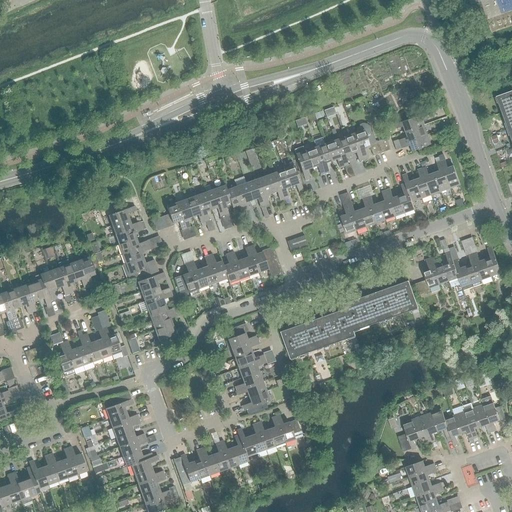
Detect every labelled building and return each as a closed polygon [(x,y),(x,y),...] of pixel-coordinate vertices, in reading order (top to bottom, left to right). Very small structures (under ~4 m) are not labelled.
[(508,129),(511,127),(511,91),(496,97),(508,129)] [(333,108),(334,109),(335,113),(344,110),(343,106),(342,104),(333,108)] [(404,132),(423,126),(419,116),(393,126),(394,130),(402,127),(404,132)] [(353,134),(363,161),(366,159),(364,150),(369,148),(368,145),(375,143),(376,143),(371,128),(370,127),(369,126),(368,125),(367,124),(366,124),(365,124),(364,124),(363,124),(362,124),(361,125),(360,125),(359,126),(358,126),(358,127),(357,128),(357,129),(357,130),(357,131),(357,132),(353,134)] [(426,136),(423,126),(404,132),(406,138),(398,141),(395,142),(397,147),(400,145),(426,136)] [(363,161),(353,134),(343,137),(350,155),(355,153),(359,162),(363,161)] [(497,135),(490,137),(492,144),(499,141),(497,135)] [(430,145),(426,136),(400,145),(401,149),(409,146),(411,152),(430,145)] [(344,157),(350,155),(343,137),(334,140),(343,167),(348,166),(344,157)] [(386,139),(380,141),(385,153),(390,151),(386,139)] [(334,140),(324,144),(330,161),(335,160),(339,169),(343,167),(334,140)] [(378,142),(376,143),(375,143),(379,155),(385,153),(380,141),(378,142)] [(368,145),(369,148),(373,157),(379,155),(375,143),(368,145)] [(324,144),(315,147),(324,174),(328,173),(325,163),(330,161),(324,144)] [(306,170),(311,168),(305,151),(304,151),(303,146),(293,149),(304,181),(309,180),(306,170)] [(324,174),(315,147),(305,151),(311,168),(317,167),(320,176),(324,174)] [(445,161),(440,163),(450,189),(460,185),(454,167),(447,169),(445,161)] [(439,172),(433,174),(440,193),(450,189),(440,163),(436,164),(439,172)] [(303,193),(294,166),(284,170),(290,187),(295,185),(298,194),(303,193)] [(426,168),(421,170),(431,196),(440,193),(433,174),(429,176),(426,168)] [(290,187),(284,170),(274,173),(284,200),(287,199),(284,189),(290,187)] [(420,179),(415,181),(421,199),(431,196),(421,170),(417,171),(420,179)] [(284,200),(274,173),(265,176),(271,194),(276,192),(280,201),(284,200)] [(409,183),(407,175),(402,176),(405,184),(412,203),(412,202),(415,211),(412,202),(421,199),(415,181),(409,183)] [(265,176),(255,180),(265,207),(269,205),(266,195),(271,194),(265,176)] [(255,180),(246,183),(252,200),(257,199),(260,208),(265,207),(255,180)] [(246,183),(236,187),(246,214),(250,212),(246,202),(252,200),(246,183)] [(404,195),(399,197),(405,215),(415,211),(412,202),(412,203),(405,184),(401,186),(404,195)] [(225,185),(214,189),(224,215),(228,213),(225,204),(230,202),(226,190),(227,190),(225,185)] [(236,187),(227,190),(226,190),(230,202),(232,208),(238,205),(242,215),(246,214),(236,187)] [(214,189),(205,192),(211,209),(216,207),(220,216),(224,215),(214,189)] [(390,190),(386,191),(395,218),(405,215),(399,197),(394,199),(390,190)] [(385,222),(395,218),(386,191),(381,193),(385,202),(379,204),(385,222)] [(205,211),(211,209),(205,192),(195,196),(204,222),(208,221),(205,211)] [(195,196),(186,199),(192,216),(197,214),(200,223),(204,222),(195,196)] [(385,222),(379,204),(374,206),(371,197),(366,198),(376,225),(385,222)] [(376,225),(366,198),(362,200),(366,209),(360,211),(366,228),(376,225)] [(186,218),(192,216),(186,199),(176,202),(186,228),(190,227),(186,218)] [(166,206),(169,215),(172,223),(178,221),(182,230),(186,228),(176,202),(166,206)] [(366,228),(360,211),(355,213),(352,204),(347,205),(357,232),(366,228)] [(357,232),(347,205),(343,206),(347,216),(341,218),(347,235),(357,232)] [(111,226),(128,220),(126,214),(135,211),(134,206),(122,210),(121,206),(105,211),(106,217),(107,216),(111,226)] [(172,226),(172,223),(169,215),(163,217),(167,227),(172,226)] [(163,217),(157,219),(161,229),(167,227),(163,217)] [(157,219),(151,221),(155,231),(161,229),(157,219)] [(130,225),(128,220),(111,226),(114,236),(141,226),(139,222),(130,225)] [(142,231),(141,226),(114,236),(118,246),(135,239),(133,234),(142,231)] [(304,236),(298,238),(302,250),(308,248),(304,236)] [(297,251),(302,250),(298,238),(292,240),(297,251)] [(121,255),(148,245),(146,241),(137,244),(135,239),(118,246),(121,255)] [(292,240),(287,242),(291,253),(297,251),(292,240)] [(125,265),(142,259),(140,253),(149,250),(148,245),(121,255),(125,264),(125,265)] [(263,257),(262,252),(256,255),(252,246),(252,245),(248,246),(258,273),(268,270),(267,268),(265,263),(263,257)] [(247,257),(242,259),(248,277),(258,273),(248,246),(244,248),(244,249),(247,257)] [(45,249),(48,258),(54,256),(51,247),(45,249)] [(275,252),(273,247),(261,251),(262,252),(263,257),(275,252)] [(490,258),(484,260),(491,277),(501,274),(492,247),(487,249),(490,258)] [(100,252),(94,254),(97,262),(103,260),(100,252)] [(234,252),(229,254),(238,280),(248,277),(242,259),(237,261),(234,252)] [(265,263),(277,259),(275,252),(263,257),(265,263)] [(448,263),(443,265),(449,282),(458,278),(459,278),(453,261),(450,252),(445,254),(448,263)] [(477,253),(472,254),(482,281),(491,277),(484,260),(480,261),(477,253)] [(228,265),(223,266),(222,266),(227,279),(228,284),(238,280),(229,254),(225,256),(228,265)] [(471,265),(466,266),(472,284),(482,281),(472,254),(468,256),(471,265)] [(212,255),(208,256),(217,282),(227,279),(222,266),(223,266),(221,262),(215,264),(212,255)] [(207,267),(202,269),(208,286),(217,282),(208,256),(203,258),(207,267)] [(88,258),(78,261),(87,288),(91,286),(88,278),(94,275),(92,268),(98,266),(96,260),(95,257),(89,259),(88,258)] [(434,258),(430,259),(439,285),(449,282),(443,265),(437,266),(434,258)] [(156,270),(155,265),(153,260),(144,263),(142,259),(125,265),(125,264),(122,265),(127,280),(156,270)] [(267,268),(279,264),(277,259),(265,263),(267,268)] [(429,270),(423,271),(426,281),(429,289),(439,285),(430,259),(425,261),(429,270)] [(59,268),(68,294),(72,293),(69,284),(75,282),(68,264),(69,264),(67,260),(58,264),(59,268)] [(457,260),(453,261),(459,278),(458,278),(462,288),(472,284),(466,266),(461,268),(457,260)] [(82,289),(87,288),(78,261),(69,264),(68,264),(75,282),(79,281),(82,289)] [(192,262),(189,263),(198,289),(208,286),(202,269),(195,271),(192,262)] [(178,296),(188,293),(198,289),(189,263),(184,265),(187,274),(172,279),(178,296)] [(269,274),(281,270),(279,264),(267,268),(268,270),(269,274)] [(59,268),(49,271),(55,289),(60,287),(63,296),(68,294),(59,268)] [(140,293),(158,286),(157,281),(165,278),(163,273),(158,274),(156,270),(136,277),(137,282),(136,282),(140,293)] [(269,274),(272,280),(283,276),(281,270),(269,274)] [(49,291),(55,289),(49,271),(39,275),(41,280),(49,301),(52,300),(49,291)] [(383,290),(377,292),(386,319),(419,308),(411,286),(409,281),(392,287),(388,274),(378,277),(383,290)] [(32,283),(31,284),(37,301),(43,299),(46,308),(51,306),(49,301),(41,280),(39,275),(30,278),(32,283)] [(430,292),(429,289),(426,281),(421,283),(424,294),(430,292)] [(421,283),(415,285),(419,296),(424,294),(421,283)] [(32,302),(37,301),(31,284),(22,287),(32,313),(36,311),(32,302)] [(160,292),(158,286),(140,293),(144,302),(170,293),(168,289),(160,292)] [(354,331),(386,319),(377,292),(360,298),(355,286),(346,289),(350,302),(344,304),(346,309),(354,331)] [(32,313),(22,287),(12,290),(18,307),(23,306),(27,314),(32,313)] [(18,307),(12,290),(3,293),(12,320),(16,318),(13,309),(18,307)] [(3,293),(0,294),(0,314),(5,313),(8,321),(12,320),(3,293)] [(171,297),(170,293),(144,302),(147,311),(165,305),(163,300),(171,297)] [(330,314),(326,302),(316,305),(320,318),(313,320),(323,347),(355,336),(354,331),(346,309),(330,314)] [(167,310),(165,305),(147,311),(150,321),(177,312),(175,307),(167,310)] [(122,310),(124,318),(135,315),(133,307),(122,310)] [(178,316),(177,312),(150,321),(154,331),(172,324),(170,318),(178,316)] [(323,347),(313,320),(297,326),(293,313),(283,317),(288,329),(280,332),(290,359),(323,347)] [(173,329),(172,324),(154,331),(157,341),(181,332),(183,331),(182,326),(173,329)] [(230,350),(256,340),(255,336),(247,339),(241,325),(224,331),(230,350)] [(106,328),(102,329),(111,356),(121,353),(119,347),(115,335),(109,337),(106,328)] [(97,331),(100,340),(95,342),(101,359),(111,356),(102,329),(97,331)] [(157,341),(150,343),(152,347),(182,337),(181,332),(157,341)] [(87,334),(83,336),(92,363),(101,359),(95,342),(90,343),(87,334)] [(81,347),(76,348),(82,366),(92,363),(83,336),(78,337),(81,347)] [(134,353),(143,350),(139,336),(129,339),(134,353)] [(250,348),(258,345),(256,340),(230,350),(234,359),(252,353),(250,348)] [(67,341),(63,343),(73,369),(82,366),(76,348),(71,350),(67,341)] [(74,373),(73,369),(63,343),(59,344),(62,353),(56,355),(62,373),(64,377),(74,373)] [(46,344),(41,346),(45,357),(51,356),(46,344)] [(45,357),(41,346),(35,348),(39,360),(45,357)] [(119,347),(121,353),(123,357),(127,356),(124,346),(119,347)] [(34,361),(39,360),(35,348),(30,350),(34,361)] [(24,352),(28,363),(34,361),(30,350),(24,352)] [(254,359),(252,353),(234,359),(237,369),(263,359),(262,356),(254,359)] [(59,371),(62,370),(56,355),(53,356),(51,357),(56,372),(57,372),(59,371)] [(265,364),(263,359),(237,369),(241,379),(259,372),(257,367),(265,364)] [(262,382),(259,372),(241,379),(243,384),(234,387),(236,392),(262,382)] [(453,379),(456,388),(464,385),(461,376),(453,379)] [(285,384),(283,378),(275,381),(278,387),(285,384)] [(266,392),(262,382),(236,392),(237,396),(246,392),(248,398),(266,392)] [(174,389),(172,384),(159,388),(161,393),(174,389)] [(163,399),(176,395),(174,389),(161,393),(163,399)] [(269,401),(266,392),(248,398),(250,403),(241,407),(243,411),(269,401)] [(108,419),(124,413),(123,408),(132,405),(128,393),(106,401),(108,407),(104,408),(108,419)] [(11,400),(9,395),(0,398),(0,409),(4,408),(2,403),(11,400)] [(165,405),(177,401),(176,395),(163,399),(165,405)] [(484,406),(493,431),(497,430),(495,423),(500,421),(500,420),(505,418),(500,406),(496,408),(492,396),(482,400),(484,406)] [(165,405),(167,410),(174,408),(179,406),(177,401),(165,405)] [(465,412),(474,438),(478,437),(475,429),(481,427),(474,409),(472,403),(463,407),(465,412)] [(187,410),(185,404),(179,406),(174,408),(176,414),(187,410)] [(493,431),(484,406),(474,409),(481,427),(486,426),(489,433),(493,431)] [(6,413),(4,408),(0,409),(0,421),(16,415),(14,410),(6,413)] [(176,414),(177,419),(177,420),(189,416),(187,410),(176,414)] [(442,410),(432,413),(439,432),(444,430),(447,438),(451,436),(445,419),(446,419),(442,410)] [(474,438),(465,412),(455,416),(461,434),(467,432),(469,440),(474,438)] [(126,419),(124,413),(108,419),(112,428),(137,419),(135,415),(126,419)] [(439,432),(432,413),(423,416),(432,443),(436,441),(433,434),(439,432)] [(279,415),(275,417),(285,443),(302,437),(297,423),(290,425),(288,422),(283,424),(279,415)] [(423,416),(413,420),(420,439),(425,437),(427,444),(432,443),(423,416)] [(456,436),(461,434),(455,416),(446,419),(445,419),(451,436),(454,445),(459,443),(456,436)] [(274,427),(269,429),(275,447),(285,443),(275,417),(271,418),(274,427)] [(139,424),(137,419),(112,428),(115,438),(131,432),(130,427),(139,424)] [(420,439),(413,420),(402,423),(405,434),(397,437),(402,452),(411,449),(411,450),(417,448),(414,441),(420,439)] [(265,450),(275,447),(269,429),(264,431),(260,422),(256,424),(265,450)] [(255,434),(250,436),(256,454),(265,450),(256,424),(251,425),(255,434)] [(91,436),(88,426),(81,429),(84,438),(91,436)] [(236,431),(238,436),(238,435),(246,457),(256,454),(250,436),(245,438),(241,429),(236,431)] [(133,438),(131,432),(115,438),(119,447),(144,438),(142,434),(133,438)] [(237,446),(231,448),(238,465),(248,462),(246,457),(238,435),(238,436),(234,437),(237,446)] [(145,443),(144,438),(119,447),(122,457),(138,451),(136,446),(145,443)] [(222,441),(219,442),(228,469),(238,465),(231,448),(226,450),(222,441)] [(218,453),(212,455),(218,472),(228,469),(219,442),(214,444),(218,453)] [(389,451),(384,446),(380,451),(385,456),(389,451)] [(71,447),(67,448),(77,475),(86,471),(80,454),(74,456),(71,447)] [(66,459),(61,461),(67,478),(77,475),(67,448),(63,450),(66,459)] [(203,448),(199,449),(209,476),(218,472),(212,455),(206,457),(203,448)] [(198,460),(193,462),(199,479),(209,476),(199,449),(195,451),(198,460)] [(89,459),(96,456),(94,450),(86,453),(89,459)] [(126,467),(130,465),(131,465),(152,458),(152,457),(156,456),(151,457),(149,454),(140,457),(138,451),(122,457),(126,467)] [(57,482),(67,478),(61,461),(55,463),(52,454),(48,455),(57,482)] [(57,482),(48,455),(43,457),(46,466),(41,468),(48,485),(57,482)] [(96,456),(89,459),(92,465),(100,462),(98,455),(96,456)] [(190,482),(199,479),(193,462),(188,463),(185,455),(180,456),(181,460),(174,463),(184,492),(192,490),(190,482)] [(158,460),(156,456),(152,457),(152,458),(131,465),(130,465),(134,475),(151,469),(148,463),(158,460)] [(48,485),(41,468),(36,470),(32,461),(28,462),(30,468),(30,467),(38,489),(48,485)] [(408,477),(435,467),(433,463),(424,466),(422,461),(405,467),(408,477)] [(30,467),(30,468),(25,469),(29,478),(23,480),(29,497),(40,494),(38,489),(30,467)] [(436,472),(435,467),(408,477),(412,486),(429,480),(427,475),(436,472)] [(153,474),(151,469),(134,475),(137,485),(163,475),(162,471),(153,474)] [(295,475),(293,469),(284,472),(286,478),(295,475)] [(29,497),(23,480),(18,482),(15,473),(10,474),(20,501),(21,505),(31,502),(29,498),(29,497)] [(400,473),(387,478),(387,479),(382,481),(383,486),(402,479),(400,473)] [(20,501),(10,474),(6,476),(10,485),(4,487),(10,504),(20,501)] [(165,479),(163,475),(137,485),(141,494),(158,488),(156,483),(165,479)] [(431,486),(429,480),(412,486),(415,496),(441,487),(440,483),(431,486)] [(0,506),(1,508),(10,504),(4,487),(0,488),(0,506)] [(443,491),(441,487),(415,496),(418,505),(436,499),(434,494),(443,491)] [(160,494),(158,488),(141,494),(144,504),(170,494),(169,490),(160,494)] [(366,501),(370,493),(366,491),(362,499),(366,501)] [(172,499),(170,494),(144,504),(147,511),(155,511),(165,508),(163,502),(172,499)] [(437,504),(436,499),(418,505),(420,511),(429,511),(448,505),(447,501),(437,504)] [(128,504),(127,500),(117,503),(119,508),(128,504)]
